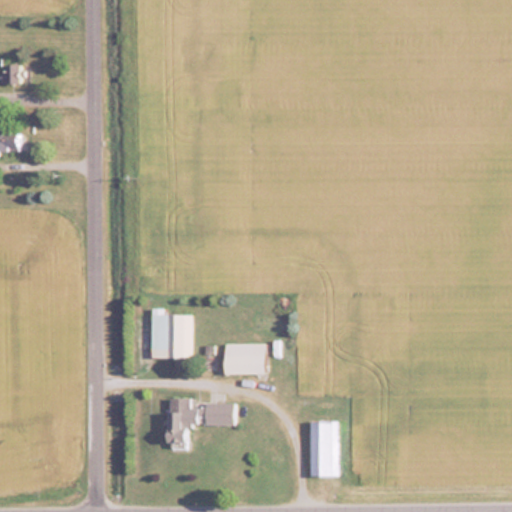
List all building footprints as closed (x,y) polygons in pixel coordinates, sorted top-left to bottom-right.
[(20,65),(4,65),(4,84),(20,84),(20,65)] [(0,149),(17,149),(17,131),(0,130),(0,149)] [(192,313),(153,313),(153,357),(192,357),(192,313)] [(225,374),(264,374),(264,342),(225,342),(225,374)] [(191,423),(235,424),(236,403),(192,402),(192,397),(168,396),(167,447),(190,447),(191,423)] [(338,475),(338,420),(310,420),(310,475),(338,475)]
